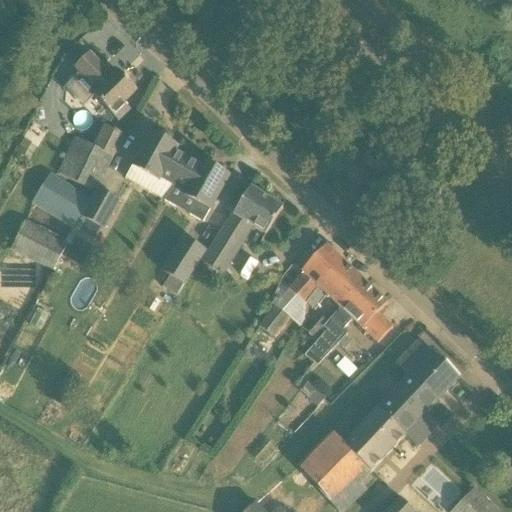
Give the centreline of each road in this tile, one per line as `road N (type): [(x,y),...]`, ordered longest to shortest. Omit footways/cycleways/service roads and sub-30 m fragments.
road 1 (unclassified): [(511,385),(101,0)]
road 2 (track): [(328,427),(266,491),(198,507),(134,490),(0,414)]
road 3 (tertiary): [(292,0),(511,176)]
road 4 (track): [(380,263),(482,154)]
